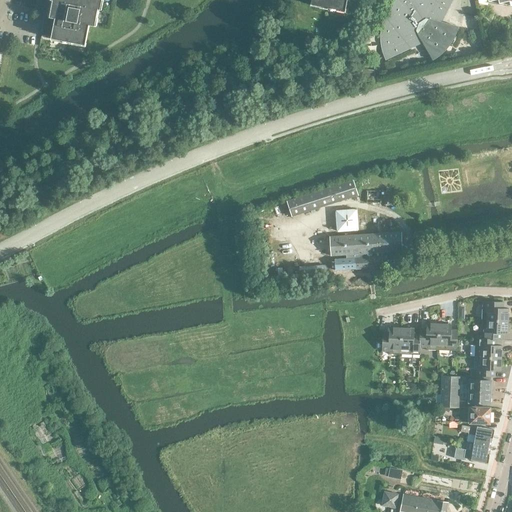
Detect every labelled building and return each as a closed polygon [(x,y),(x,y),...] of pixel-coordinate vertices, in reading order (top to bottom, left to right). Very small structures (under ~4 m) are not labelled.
[(53,0),(52,10),(54,10),(52,18),(56,19),(52,37),(53,37),(52,39),(61,41),(61,38),(77,42),(77,44),(86,45),(86,43),(90,26),(93,26),(95,18),(97,18),(100,2),(102,2),(102,0),(79,0),(79,1),(75,0),(74,0),(53,0)] [(311,0),(311,3),(312,3),(311,5),(320,6),(321,4),(337,7),(336,10),(345,11),(345,9),(346,9),(347,0),(311,0)] [(441,23),(452,0),(397,0),(391,7),(385,17),(382,27),(381,36),(382,46),(381,46),(382,49),(383,51),(383,53),(384,55),(384,56),(386,60),(423,42),(433,60),(436,58),(439,56),(446,49),(449,46),(451,42),(456,34),(457,31),(458,29),(458,27),(441,23)] [(374,70),(362,68),(360,80),(376,76),(374,70)] [(354,180),(287,201),(292,217),(359,195),(354,180)] [(361,191),(361,203),(381,203),(381,191),(361,191)] [(337,232),(352,231),(359,231),(358,209),(336,210),(337,232)] [(375,252),(382,252),(402,250),(402,232),(330,236),(332,255),(375,252)] [(383,266),(382,252),(375,252),(376,255),(344,258),(345,269),(383,266)] [(326,265),(299,266),(300,278),(327,277),(326,265)] [(482,320),(509,321),(509,308),(501,308),(501,303),(504,303),(504,302),(483,301),(482,320)] [(508,334),(509,321),(482,320),(482,333),(484,333),(484,338),(499,339),(500,333),(508,334)] [(438,350),(439,324),(427,323),(426,331),(421,331),(420,347),(426,347),(426,349),(438,350)] [(452,324),(439,324),(438,350),(457,351),(458,330),(457,330),(457,333),(452,333),(452,324)] [(401,354),(402,327),(389,327),(389,335),(384,335),(384,332),(383,332),(382,351),(388,351),(388,353),(401,354)] [(420,355),(420,347),(421,331),(421,328),(420,328),(420,337),(414,337),(415,328),(402,327),(401,354),(420,355)] [(502,339),(499,339),(484,338),(476,338),(475,357),(502,358),(502,345),(494,345),(494,340),(502,340),(502,339)] [(501,371),(502,358),(475,357),(475,369),(477,370),(477,376),(495,377),(495,376),(492,376),(493,370),(501,371)] [(443,376),(442,395),(436,395),(436,407),(459,407),(460,377),(443,376)] [(470,388),(491,388),(491,381),(470,380),(470,388)] [(491,388),(470,388),(470,395),(490,396),(491,388)] [(490,403),(490,396),(470,395),(469,403),(490,403)] [(489,424),(490,408),(469,407),(468,423),(489,424)] [(469,434),(492,439),(493,439),(495,430),(478,426),(478,428),(463,425),(462,431),(469,433),(469,434)] [(469,433),(462,431),(461,437),(475,439),(474,443),(491,446),(492,439),(469,434),(469,433)] [(469,447),(468,450),(489,454),(491,446),(474,443),(474,447),(469,447)] [(468,450),(456,448),(454,457),(462,458),(466,456),(467,457),(467,456),(472,457),(471,460),(488,463),(489,454),(468,450)] [(390,468),(389,476),(402,478),(403,470),(390,468)] [(397,507),(399,492),(384,490),(383,505),(397,507)] [(446,511),(448,503),(404,494),(400,511),(446,511)]
